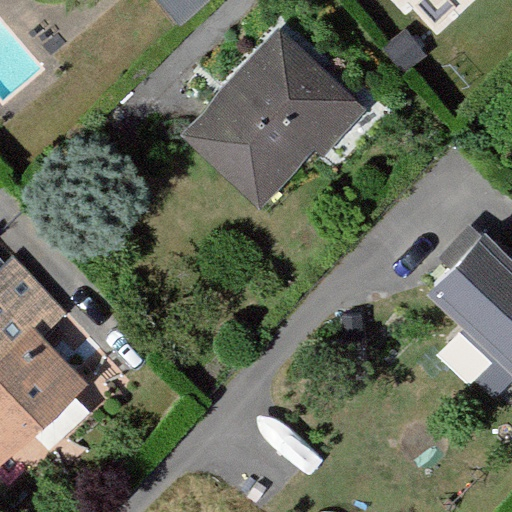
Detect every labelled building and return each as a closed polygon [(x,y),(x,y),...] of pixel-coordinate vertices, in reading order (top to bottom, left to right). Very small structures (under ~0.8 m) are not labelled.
[(171,0),(183,14),(199,0),(171,0)] [(279,39),(180,138),(261,218),(360,120),(279,39)] [(511,271),(481,242),(427,299),(511,379),(511,271)] [(0,459),(79,381),(37,339),(71,306),(12,248),(0,259),(0,459)] [(84,386),(44,421),(57,436),(97,402),(84,386)]
